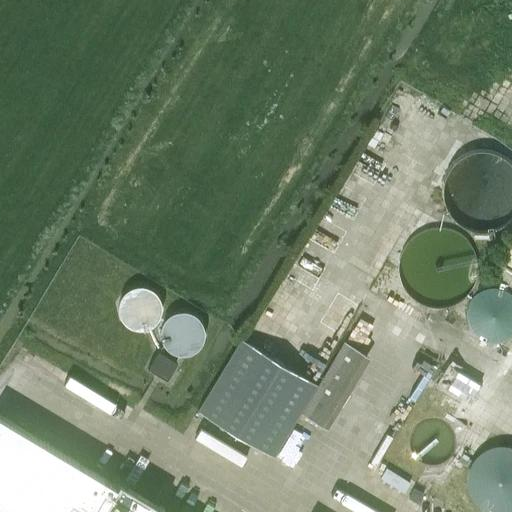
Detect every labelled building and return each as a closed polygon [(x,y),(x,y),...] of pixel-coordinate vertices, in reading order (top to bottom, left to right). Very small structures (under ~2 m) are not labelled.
[(162,349),(197,351),(199,311),(164,309),(162,349)] [(373,340),(371,316),(353,317),(356,341),(373,340)] [(197,410),(207,416),(273,455),(316,382),(241,337),(197,410)] [(148,368),(166,378),(176,361),(157,350),(148,368)] [(452,361),(438,380),(467,402),(481,383),(452,361)] [(161,511),(163,510),(160,509),(160,511),(128,492),(117,485),(0,415),(0,511),(161,511)] [(386,468),(380,477),(404,492),(409,482),(386,468)] [(413,489),(408,497),(418,503),(422,494),(413,489)]
